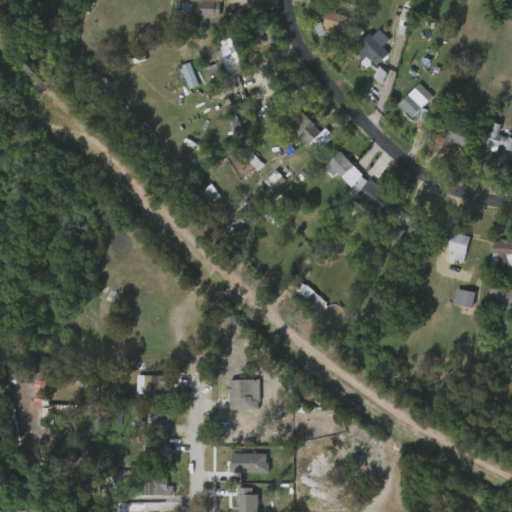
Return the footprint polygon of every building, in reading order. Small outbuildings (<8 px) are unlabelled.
[(169,0),(169,2),(181,2),(181,11),(188,11),(188,27),(211,27),(212,4),(203,4),(203,0),(169,0)] [(215,0),(215,2),(221,2),(221,17),(199,17),(200,2),(196,2),(196,0),(215,0)] [(337,10),(336,12),(353,16),(349,31),(334,27),(333,31),(326,29),(330,10),(331,11),(331,8),(337,10)] [(333,20),(316,19),(315,41),(332,42),(333,20)] [(249,70),(224,78),(223,76),(211,80),(206,67),(218,63),(217,61),(224,58),(220,46),(224,44),(220,33),(237,28),(247,58),(245,59),(249,70)] [(371,35),(389,53),(377,64),(369,56),(365,60),(354,48),(361,41),(363,43),(371,35)] [(205,53),(210,72),(195,77),(199,91),(237,81),(227,47),(205,53)] [(178,98),(188,95),(180,72),(171,76),(178,98)] [(423,107),(435,111),(429,130),(417,126),(423,107),(413,117),(400,103),(421,82),(434,96),(423,107)] [(402,128),(412,118),(417,123),(429,110),(410,92),(388,115),(402,128)] [(315,123),(322,130),(326,125),(334,133),(322,146),(313,138),(309,142),(296,129),(292,133),(283,124),(300,107),(315,123)] [(470,131),(463,147),(454,143),(453,146),(444,142),(440,150),(428,145),(441,118),(470,131)] [(310,155),(318,147),(293,119),(278,133),(298,155),(304,149),(310,155)] [(503,124),(500,133),(509,136),(510,131),(511,131),(511,150),(505,148),(506,146),(500,144),(500,147),(493,145),(492,148),(487,147),(488,143),(484,142),(488,130),(492,131),(495,122),(503,124)] [(502,160),(505,146),(489,142),(490,134),(482,132),(480,141),(474,140),(471,154),(482,156),(482,155),(502,160)] [(457,156),(458,138),(438,137),(437,155),(457,156)] [(362,171),(364,174),(352,185),(339,172),(336,175),(327,166),(341,150),(362,171)] [(353,185),(330,161),(314,176),(324,186),(328,183),(341,196),(353,185)] [(397,198),(379,222),(353,202),(371,178),(397,198)] [(386,209),(352,185),(340,203),(374,227),(386,209)] [(287,208),(275,221),(271,217),(264,224),(258,218),(275,198),(287,208)] [(413,220),(419,223),(420,221),(433,226),(426,242),(416,237),(414,242),(401,236),(398,243),(383,235),(388,224),(407,232),(413,220)] [(383,237),(381,251),(391,253),(392,247),(417,252),(421,233),(400,229),(399,239),(383,237)] [(469,237),(463,262),(453,259),(455,252),(447,250),(451,231),(469,237)] [(511,239),(511,264),(495,263),(496,240),(501,241),(501,238),(511,239)] [(445,262),(444,269),(454,272),(460,245),(442,241),(437,260),(445,262)] [(511,276),(511,269),(511,257),(505,257),(505,251),(483,250),(482,274),(511,276)] [(302,281),(307,285),(308,284),(329,303),(322,311),(309,300),(306,304),(294,294),(298,289),(297,288),(302,281)] [(511,289),(511,313),(497,312),(497,308),(489,308),(491,288),(511,289)] [(286,301),(310,322),(318,313),(293,292),(286,301)] [(443,313),(462,317),(465,302),(447,298),(443,313)] [(486,316),(486,322),(508,323),(508,300),(479,299),(478,315),(486,316)] [(80,382),(56,382),(56,369),(80,369),(80,382)] [(97,405),(80,404),(81,374),(97,375),(97,405)] [(167,387),(167,400),(149,400),(149,393),(145,393),(145,375),(169,375),(168,387),(167,387)] [(253,379),(253,382),(257,382),(257,397),(254,397),(254,400),(261,400),(261,409),(248,409),(247,398),(233,398),(232,392),(229,393),(228,386),(231,386),(231,380),(253,379)] [(127,402),(149,403),(149,386),(128,385),(127,402)] [(24,414),(37,413),(37,387),(24,387),(24,414)] [(218,390),(219,419),(250,418),(249,389),(218,390)] [(157,422),(142,421),(141,437),(157,437),(157,422)] [(166,444),(169,444),(169,453),(166,453),(166,462),(141,462),(141,453),(145,453),(145,444),(166,444)] [(162,471),(161,453),(135,453),(136,471),(162,471)] [(75,495),(72,495),(72,474),(99,474),(99,496),(75,495)] [(166,479),(166,487),(172,487),(172,496),(138,496),(138,487),(141,487),(141,479),(166,479)] [(133,505),(163,504),(163,495),(157,495),(157,487),(133,487),(133,505)]
